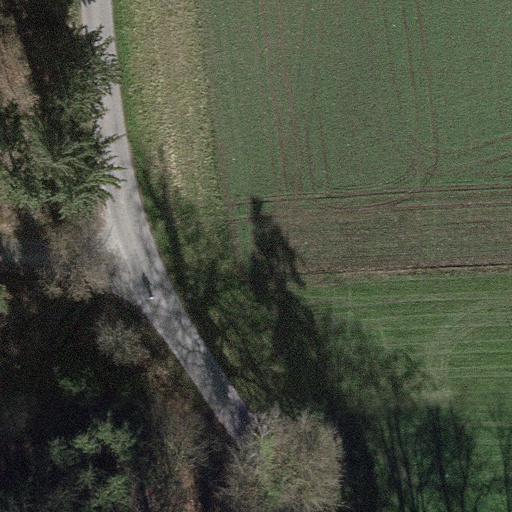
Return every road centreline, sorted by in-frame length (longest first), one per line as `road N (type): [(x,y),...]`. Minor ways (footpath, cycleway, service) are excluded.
road 1 (track): [(129,268),(294,511)]
road 2 (track): [(96,0),(129,268)]
road 3 (track): [(129,268),(0,277)]
